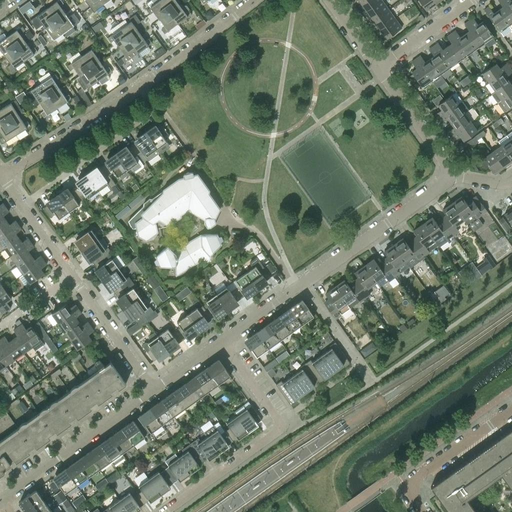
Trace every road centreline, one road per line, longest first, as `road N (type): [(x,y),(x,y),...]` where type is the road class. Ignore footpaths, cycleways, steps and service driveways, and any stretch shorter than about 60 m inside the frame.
road 1 (residential): [(221,342),(447,175)]
road 2 (residential): [(162,511),(276,431),(278,420),(221,342)]
road 3 (residential): [(153,392),(21,205)]
road 4 (residential): [(140,85),(156,108),(21,205)]
road 5 (residential): [(0,501),(153,392)]
road 6 (residential): [(1,176),(140,85)]
road 7 (residential): [(140,85),(255,0)]
road 8 (residential): [(511,410),(404,487)]
road 9 (residential): [(447,175),(376,69)]
